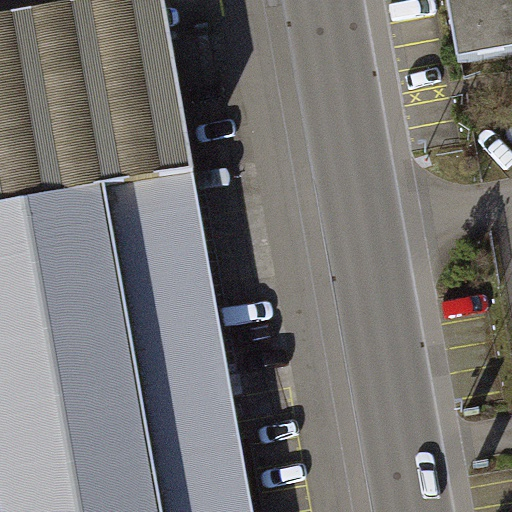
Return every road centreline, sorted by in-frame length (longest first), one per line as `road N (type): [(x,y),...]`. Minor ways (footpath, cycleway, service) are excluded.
road 1 (unclassified): [(332,0),(420,511)]
road 2 (unknown): [(208,0),(0,28)]
